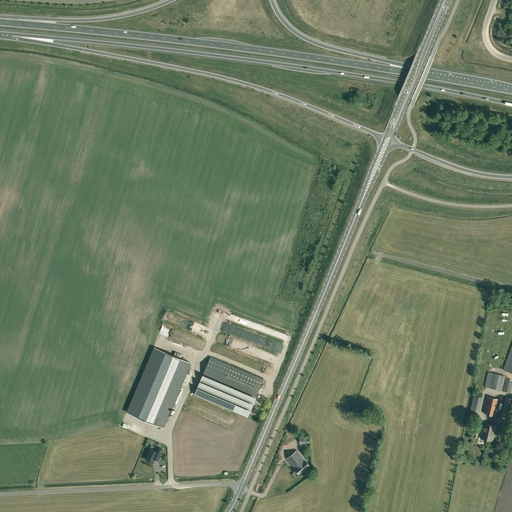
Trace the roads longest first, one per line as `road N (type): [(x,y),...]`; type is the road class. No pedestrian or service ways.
road 1 (trunk): [(0,34),(286,64),(511,104)]
road 2 (trunk): [(434,76),(0,22)]
road 3 (trunk): [(0,34),(249,83),(387,138)]
road 4 (primary): [(240,488),(387,138)]
road 5 (unclassified): [(240,488),(0,494)]
road 6 (trunk): [(434,76),(304,38),(271,0)]
road 7 (trunk): [(171,0),(97,19),(0,17)]
road 8 (primary): [(387,138),(445,0)]
road 9 (unclassified): [(511,290),(373,252)]
road 10 (trunk): [(387,138),(469,170),(511,175)]
